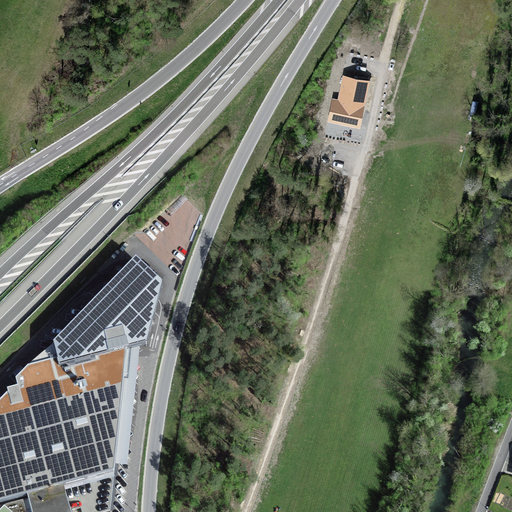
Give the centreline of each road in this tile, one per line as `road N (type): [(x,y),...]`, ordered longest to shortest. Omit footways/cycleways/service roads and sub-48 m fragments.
road 1 (trunk): [(148,511),(155,424),(193,269),(224,194),(333,0)]
road 2 (track): [(244,511),(321,292),(400,0)]
road 3 (trunk): [(0,325),(186,134),(299,0)]
road 4 (trunk): [(278,0),(173,117),(0,274)]
road 5 (trunk): [(246,0),(123,108),(41,161)]
